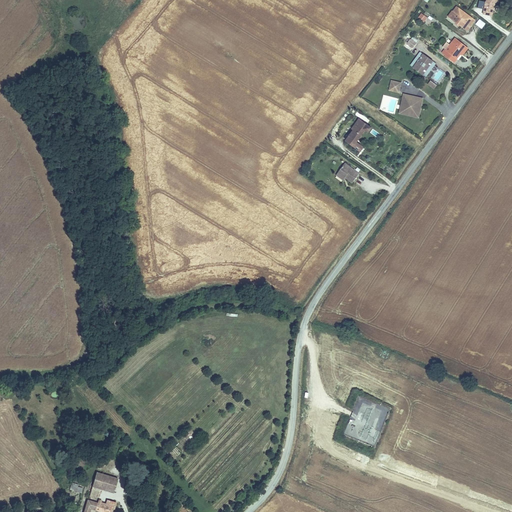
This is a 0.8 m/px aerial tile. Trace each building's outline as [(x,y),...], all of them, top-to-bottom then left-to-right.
[(486,0),(483,14),(493,16),(497,0),(486,0)] [(460,28),(463,30),(465,27),(468,30),(475,23),(456,9),(453,14),(454,15),(450,21),(455,24),(454,25),(459,29),(460,28)] [(482,31),(485,26),(479,22),(476,27),(482,31)] [(453,64),(454,62),(453,60),(457,54),(459,56),(461,52),(463,53),(466,50),(453,40),(448,47),(449,51),(447,54),(445,52),(444,51),(441,55),(453,64)] [(431,62),(422,55),(412,68),(421,75),(431,62)] [(431,80),(427,84),(434,89),(437,85),(431,80)] [(431,95),(433,89),(424,85),(421,91),(431,95)] [(403,97),(401,106),(405,107),(405,111),(413,113),(412,117),(418,118),(421,100),(403,97)] [(405,107),(401,106),(400,115),(412,117),(413,113),(405,111),(405,107)] [(361,124),(357,121),(350,130),(352,131),(344,142),(358,153),(361,148),(350,141),(359,128),(358,127),(361,124)] [(342,165),(334,174),(341,180),(348,185),(355,176),(342,165)] [(361,402),(361,414),(388,415),(389,403),(361,402)] [(90,486),(100,489),(103,479),(93,476),(90,486)] [(100,489),(111,492),(114,482),(103,479),(100,489)] [(87,496),(86,501),(98,504),(96,511),(98,511),(110,511),(113,502),(87,496)] [(98,504),(86,501),(82,511),(87,511),(89,509),(96,511),(98,504)]
